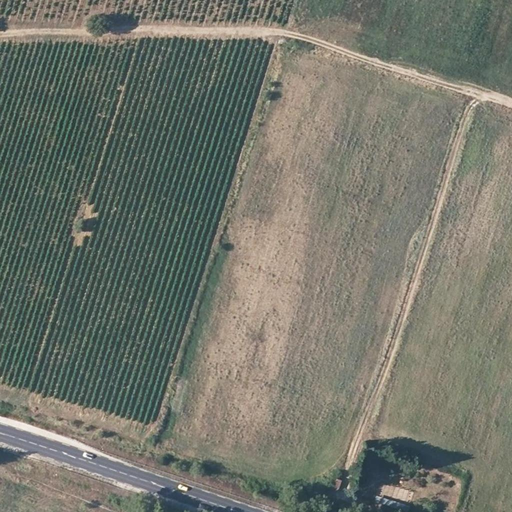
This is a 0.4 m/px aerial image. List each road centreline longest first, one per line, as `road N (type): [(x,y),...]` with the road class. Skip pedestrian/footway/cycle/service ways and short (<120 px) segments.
road 1 (track): [(511,105),(289,31),(0,34)]
road 2 (primary): [(0,435),(230,511)]
